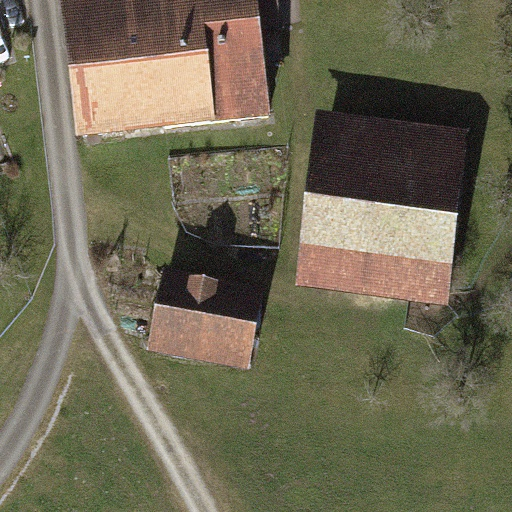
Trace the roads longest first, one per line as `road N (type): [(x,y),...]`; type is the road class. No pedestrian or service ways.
road 1 (track): [(46,0),(75,284)]
road 2 (track): [(75,284),(200,511)]
road 3 (track): [(75,284),(38,379),(0,446)]
